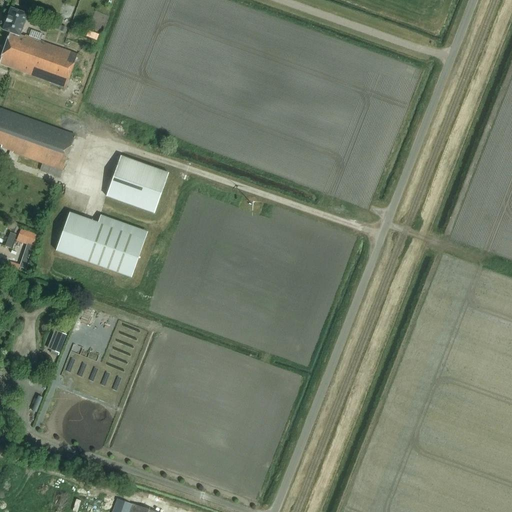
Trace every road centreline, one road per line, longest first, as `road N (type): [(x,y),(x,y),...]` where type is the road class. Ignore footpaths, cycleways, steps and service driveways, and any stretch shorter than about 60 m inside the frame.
road 1 (unclassified): [(274,511),(473,0)]
road 2 (unknown): [(217,511),(0,422)]
